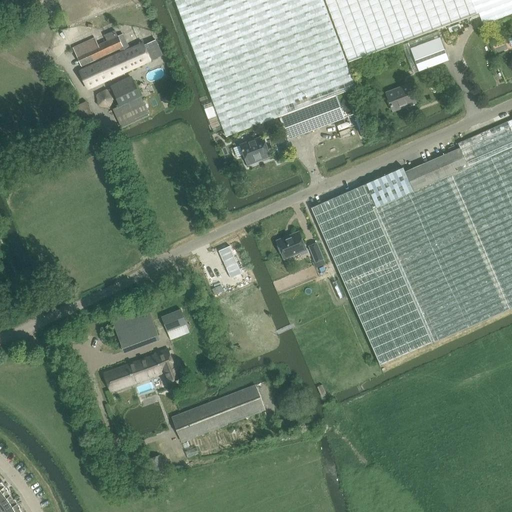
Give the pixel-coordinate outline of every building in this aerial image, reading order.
[(356,88),(323,0),(175,0),(227,136),(356,88)] [(511,0),(325,0),(349,62),(360,58),(479,13),(483,24),(511,13),(511,0)] [(154,60),(158,58),(159,57),(163,55),(156,40),(148,44),(149,47),(146,48),(144,43),(130,49),(123,34),(118,36),(116,31),(105,35),(107,41),(98,45),(95,38),(74,48),(82,66),(121,48),(122,52),(81,71),(89,89),(153,60),(154,60)] [(439,32),(403,45),(414,74),(449,60),(439,32)] [(150,115),(132,75),(111,85),(120,106),(113,109),(122,128),(150,115)] [(393,110),(406,104),(407,106),(416,103),(409,85),(386,93),(393,110)] [(336,95),(279,116),(288,140),(345,119),(336,95)] [(88,123),(95,120),(87,102),(74,107),(80,122),(86,119),(88,123)] [(511,120),(458,144),(460,148),(468,167),(414,191),(405,172),(403,168),(311,208),(381,365),(434,342),(434,343),(511,309),(511,120)] [(350,128),(340,132),(341,137),(352,133),(350,128)] [(248,163),(261,158),(262,160),(271,157),(263,137),(241,145),(248,163)] [(414,191),(468,167),(460,148),(405,172),(414,191)] [(285,259),(301,253),(303,256),(308,253),(299,232),(290,235),(291,237),(278,243),(285,259)] [(325,264),(317,243),(310,246),(316,262),(314,263),(316,268),(325,264)] [(160,339),(147,305),(112,319),(125,353),(160,339)] [(170,341),(189,333),(181,310),(162,318),(170,341)] [(155,355),(104,373),(111,391),(134,383),(154,376),(160,374),(165,373),(167,378),(169,382),(179,378),(167,347),(154,352),(155,355)] [(318,387),(322,397),(327,395),(323,385),(318,387)] [(254,386),(172,417),(181,442),(263,411),(254,386)] [(186,451),(188,457),(199,453),(197,447),(186,451)] [(168,474),(160,455),(149,459),(156,479),(168,474)] [(8,491),(9,490),(6,486),(0,490),(0,502),(11,495),(8,491)] [(0,502),(0,511),(3,511),(18,503),(15,499),(14,499),(11,495),(0,502)] [(22,511),(20,508),(21,508),(18,503),(3,511),(22,511)]
